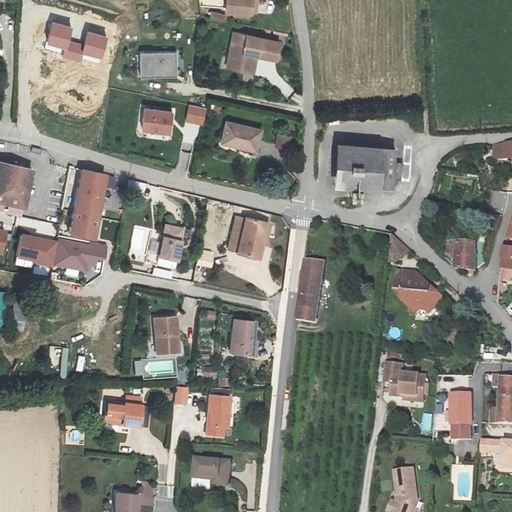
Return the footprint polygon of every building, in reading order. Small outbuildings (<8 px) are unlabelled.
[(235,0),(235,10),(263,11),(263,0),(235,0)] [(226,21),(227,14),(212,12),(211,19),(226,21)] [(85,46),(67,42),(70,28),(52,24),(47,45),(65,49),(63,57),(81,61),(83,54),(102,58),(107,38),(88,33),(85,46)] [(226,68),(254,74),(258,57),(276,61),(280,43),(233,33),(226,68)] [(141,53),(141,79),(177,78),(177,52),(141,53)] [(190,107),(186,122),(202,125),(205,110),(190,107)] [(146,111),(143,132),(171,135),(173,114),(146,111)] [(256,152),(261,130),(227,122),(222,145),(256,152)] [(279,134),(276,148),(290,151),(293,137),(279,134)] [(396,171),(397,155),(397,144),(340,140),(336,180),(395,183),(396,171)] [(511,140),(494,144),(494,158),(511,157),(511,140)] [(0,206),(8,208),(24,212),(28,194),(37,150),(24,147),(19,168),(0,163),(0,206)] [(397,155),(396,171),(403,171),(404,155),(397,155)] [(69,235),(91,239),(94,239),(106,177),(81,172),(69,235)] [(24,212),(8,208),(5,222),(21,225),(24,212)] [(240,254),(247,221),(238,219),(231,252),(240,254)] [(261,243),(264,225),(247,221),(240,254),(239,257),(259,261),(263,243),(261,243)] [(271,227),(264,225),(261,243),(263,243),(266,244),(271,227)] [(147,245),(158,247),(162,233),(136,226),(128,256),(143,260),(147,245)] [(183,231),(165,227),(158,258),(176,261),(183,231)] [(0,229),(0,255),(5,256),(8,230),(0,229)] [(307,261),(301,316),(320,317),(329,258),(321,257),(322,247),(323,232),(312,229),(307,261)] [(392,234),(388,262),(398,260),(407,255),(411,249),(392,234)] [(85,264),(91,239),(69,235),(64,260),(85,264)] [(475,245),(475,241),(449,238),(448,252),(457,253),(456,265),(476,268),(478,251),(484,251),(484,245),(475,245)] [(511,246),(504,245),(500,267),(511,268),(511,246)] [(210,270),(211,258),(200,256),(198,268),(210,270)] [(83,272),(85,264),(64,260),(62,268),(83,272)] [(511,268),(500,267),(499,279),(511,280),(511,268)] [(420,274),(400,273),(398,291),(407,292),(406,301),(423,321),(444,303),(439,297),(433,296),(433,288),(420,274)] [(15,294),(11,332),(24,333),(29,296),(15,294)] [(158,340),(159,358),(179,356),(176,320),(154,322),(155,340),(158,340)] [(256,323),(233,320),(229,354),(256,359),(258,343),(254,341),(256,323)] [(50,370),(59,370),(60,378),(68,378),(67,347),(49,348),(50,370)] [(78,356),(76,372),(83,373),(85,357),(78,356)] [(133,361),(134,376),(143,376),(142,361),(133,361)] [(404,365),(388,363),(386,383),(394,383),(392,397),(406,399),(425,400),(427,377),(403,374),(404,365)] [(220,368),(202,370),(202,379),(220,377),(220,368)] [(230,387),(231,379),(218,378),(217,386),(230,387)] [(511,379),(502,379),(501,425),(511,425),(511,379)] [(174,404),(188,405),(188,387),(175,387),(174,404)] [(470,395),(450,395),(450,427),(451,427),(451,439),(469,439),(469,427),(470,427),(470,395)] [(232,399),(209,396),(205,437),(223,439),(224,431),(230,431),(232,399)] [(124,406),(106,404),(104,426),(139,429),(143,406),(124,404),(124,406)] [(424,414),(422,432),(433,433),(434,415),(424,414)] [(511,443),(498,443),(497,456),(505,456),(504,469),(511,470),(511,443)] [(232,463),(196,460),(194,480),(215,482),(214,488),(231,489),(232,463)] [(412,468),(393,470),(397,497),(395,502),(391,500),(387,511),(389,511),(411,511),(417,500),(412,468)] [(138,511),(140,496),(117,494),(116,511),(138,511)]
